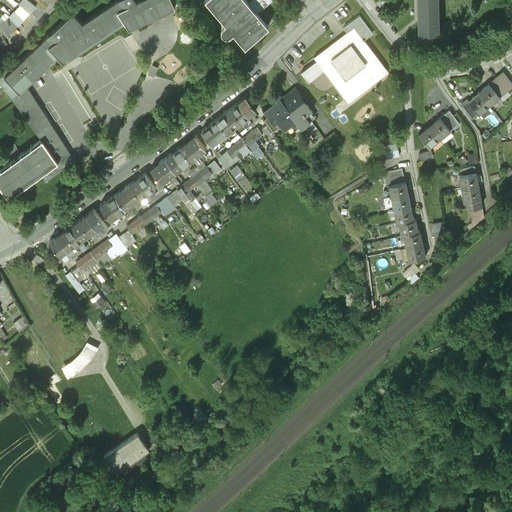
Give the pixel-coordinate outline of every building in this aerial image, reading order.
[(0,168),(0,181),(9,195),(42,171),(46,178),(75,158),(53,124),(57,121),(45,105),(42,107),(27,83),(58,54),(63,59),(70,54),(72,56),(77,53),(75,51),(125,19),(129,26),(130,25),(132,28),(136,25),(135,23),(175,4),(172,0),(113,0),(81,21),(73,9),(13,66),(10,63),(11,63),(10,62),(6,65),(4,63),(0,65),(0,78),(43,138),(0,168)] [(249,0),(248,1),(247,0),(209,0),(225,20),(223,21),(222,23),(221,25),(221,28),(222,30),(224,31),(227,32),(229,32),(233,29),(245,43),(268,25),(256,10),(262,5),(263,6),(270,0),(249,0)] [(419,0),(420,15),(419,15),(419,21),(420,21),(421,33),(420,33),(420,35),(441,33),(441,32),(439,32),(439,26),(440,26),(440,24),(439,24),(438,8),(440,8),(440,7),(438,7),(438,1),(440,1),(440,0),(438,0),(437,0),(419,0)] [(0,15),(0,25),(3,31),(30,15),(22,2),(0,15)] [(309,81),(324,70),(347,99),(386,68),(364,40),(374,33),(360,14),(344,27),(350,34),(339,42),(337,39),(314,57),(316,60),(301,71),(309,81)] [(511,82),(504,71),(483,87),(484,89),(480,92),(489,103),(511,84),(511,82)] [(312,108),(295,86),(294,87),(294,88),(288,92),(289,93),(285,97),(284,97),(292,107),(288,111),(296,120),(301,127),(309,120),(305,113),(312,108)] [(480,92),(479,90),(472,95),(473,97),(469,100),(478,111),(489,103),(480,92)] [(256,108),(246,94),(238,100),(248,114),(252,111),(256,108)] [(283,95),(265,108),(274,121),(278,118),(285,128),(296,120),(288,111),(292,107),(284,97),(285,97),(283,95)] [(246,124),(253,120),(248,114),(238,100),(231,105),(241,119),(242,119),(246,124)] [(241,119),(231,105),(223,110),(234,125),(241,119)] [(457,119),(449,109),(440,115),(441,117),(448,126),(457,119)] [(234,125),(223,110),(216,116),(226,130),(232,126),(234,128),(235,127),(234,125)] [(257,118),(252,111),(248,114),(253,120),(257,118)] [(448,126),(441,117),(440,115),(433,120),(434,121),(430,124),(438,134),(439,136),(445,131),(444,129),(448,126)] [(226,130),(216,116),(209,121),(221,138),(224,140),(227,138),(223,133),(226,130)] [(241,119),(234,125),(235,127),(238,130),(246,124),(242,119),(241,119)] [(221,138),(209,121),(201,127),(216,147),(219,144),(220,146),(223,144),(222,142),(224,140),(221,138)] [(430,124),(429,123),(422,129),(423,130),(419,133),(428,144),(435,139),(434,137),(438,134),(430,124)] [(262,132),(257,126),(253,129),(258,135),(262,132)] [(258,135),(253,129),(250,131),(254,138),(258,135)] [(342,141),(334,130),(324,138),(332,148),(342,141)] [(205,146),(195,131),(187,137),(199,154),(201,152),(199,150),(205,146)] [(250,131),(242,137),(247,143),(254,138),(250,131)] [(394,134),(383,136),(386,156),(398,154),(394,134)] [(199,154),(187,137),(180,143),(190,157),(196,152),(198,155),(199,154)] [(242,137),(235,142),(240,148),(247,143),(242,137)] [(240,148),(235,142),(231,145),(236,151),(240,148)] [(190,157),(180,143),(173,148),(185,164),(186,163),(185,161),(190,157)] [(236,151),(231,145),(228,147),(233,154),(236,151)] [(185,164),(173,148),(165,153),(176,167),(181,163),(182,164),(183,165),(185,164)] [(431,150),(419,153),(421,159),(433,156),(431,150)] [(176,167),(165,153),(158,159),(170,175),(172,174),(170,172),(176,167)] [(169,176),(170,175),(158,159),(150,164),(161,178),(167,174),(169,176)] [(211,162),(207,165),(206,164),(203,166),(208,172),(215,167),(211,162)] [(208,172),(203,166),(199,169),(204,175),(208,172)] [(402,166),(384,170),(386,183),(392,182),(405,179),(402,166)] [(154,183),(144,169),(136,175),(148,191),(150,190),(148,188),(154,183)] [(204,175),(199,169),(192,174),(197,180),(204,175)] [(476,171),(462,173),(463,178),(460,179),(462,187),(464,187),(476,185),(475,180),(477,179),(476,171)] [(197,180),(192,174),(185,179),(190,186),(197,180)] [(148,191),(136,175),(129,180),(139,194),(145,190),(147,192),(148,191)] [(190,186),(185,179),(181,182),(186,189),(190,186)] [(405,179),(392,182),(393,187),(390,187),(392,196),(395,195),(407,193),(406,187),(407,187),(405,179)] [(139,194),(129,180),(122,185),(134,201),(136,200),(134,198),(139,194)] [(186,189),(181,182),(177,185),(182,191),(186,189)] [(134,201),(122,185),(115,190),(125,205),(131,200),(132,203),(134,201)] [(476,185),(464,187),(465,191),(463,192),(464,200),(470,199),(478,198),(477,193),(479,193),(478,185),(476,185)] [(119,209),(125,205),(115,190),(107,196),(119,212),(121,211),(119,209)] [(407,193),(395,195),(396,200),(393,201),(395,208),(397,208),(409,205),(408,201),(410,201),(408,193),(407,193)] [(119,212),(107,196),(100,202),(110,216),(116,211),(118,214),(119,212)] [(478,198),(470,199),(471,205),(482,203),(481,197),(478,198)] [(161,207),(156,201),(152,204),(157,210),(161,207)] [(157,210),(152,204),(148,206),(153,213),(157,210)] [(409,205),(397,208),(398,213),(396,213),(398,221),(402,220),(412,218),(411,213),(412,213),(410,205),(409,205)] [(94,206),(86,212),(98,228),(99,227),(98,225),(104,220),(94,206)] [(148,206),(141,212),(146,218),(153,213),(148,206)] [(98,228),(86,212),(79,217),(89,231),(95,227),(96,229),(98,228)] [(146,218),(141,212),(138,214),(142,221),(146,218)] [(138,214),(130,220),(135,226),(142,221),(138,214)] [(89,231),(79,217),(71,223),(83,239),(85,238),(83,236),(89,231)] [(412,218),(402,220),(403,225),(401,226),(403,234),(407,233),(417,231),(416,226),(417,226),(415,217),(412,218)] [(135,226),(130,220),(126,222),(131,229),(135,226)] [(444,221),(432,223),(433,230),(445,228),(444,221)] [(83,239),(71,223),(64,228),(74,242),(80,238),(82,240),(83,239)] [(74,242),(64,228),(57,233),(68,250),(70,249),(68,247),(74,242)] [(445,228),(433,230),(435,236),(446,234),(445,228)] [(417,231),(407,233),(408,237),(406,238),(407,245),(410,245),(421,243),(420,238),(422,237),(420,230),(417,231)] [(68,250),(57,233),(49,239),(60,253),(65,249),(67,251),(68,250)] [(108,236),(101,241),(106,248),(113,243),(108,236)] [(101,241),(94,246),(99,253),(106,248),(101,241)] [(421,243),(410,245),(411,250),(408,250),(410,259),(424,256),(423,251),(425,251),(423,242),(421,243)] [(447,242),(438,250),(442,254),(449,248),(447,242)] [(99,253),(94,246),(91,249),(95,255),(99,253)] [(88,261),(83,254),(80,257),(84,263),(88,261)] [(84,263),(80,257),(76,260),(80,266),(84,263)] [(414,263),(404,272),(408,277),(411,275),(419,268),(414,263)] [(104,302),(101,298),(100,297),(92,303),(96,308),(104,302)] [(95,349),(88,344),(82,353),(89,358),(95,349)] [(74,362),(65,368),(69,374),(78,369),(74,362)] [(138,435),(103,458),(115,475),(149,452),(138,435)]
